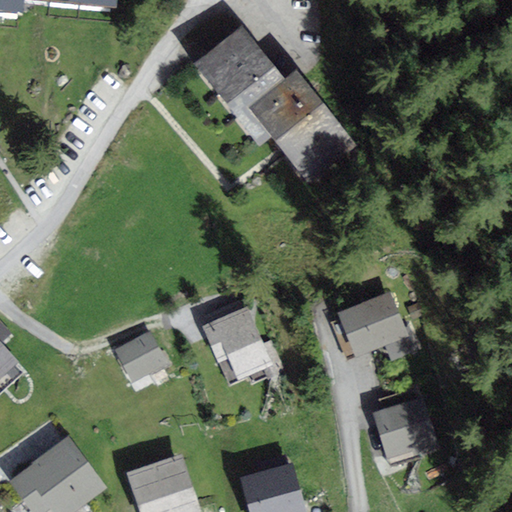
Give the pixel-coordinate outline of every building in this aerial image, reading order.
[(0,0),(0,19),(23,21),(24,8),(118,15),(119,0),(0,0)] [(292,83),(248,28),(200,67),(265,149),(278,139),(318,189),(365,151),(303,74),(292,83)] [(397,297),(343,317),(359,361),(413,341),(397,297)] [(248,309),(208,325),(232,382),(271,366),(248,309)] [(156,333),(117,351),(133,387),(172,369),(156,333)] [(0,343),(0,394),(25,374),(0,343)] [(426,397),(378,410),(392,464),(440,451),(426,397)] [(71,441),(15,483),(36,511),(82,511),(109,491),(71,441)] [(204,511),(188,456),(131,472),(142,511),(204,511)] [(301,511),(289,470),(246,483),(254,511),(301,511)]
